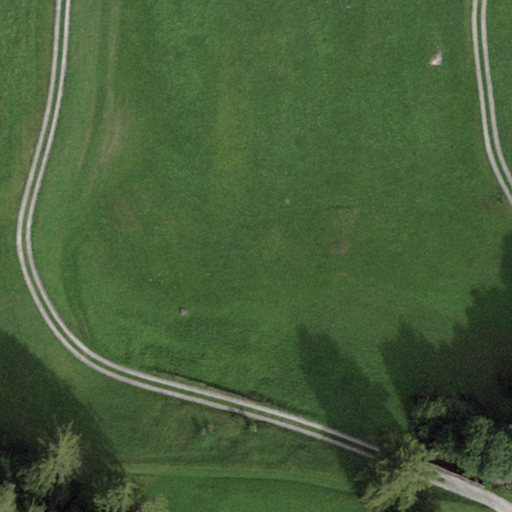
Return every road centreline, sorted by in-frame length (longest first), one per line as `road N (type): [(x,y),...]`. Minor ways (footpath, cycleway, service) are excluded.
road 1 (track): [(503,511),(463,486),(330,434),(146,381),(96,359),(64,333),(26,251),(27,201),(51,122),(63,0)]
road 2 (track): [(482,0),(491,144),(511,188)]
